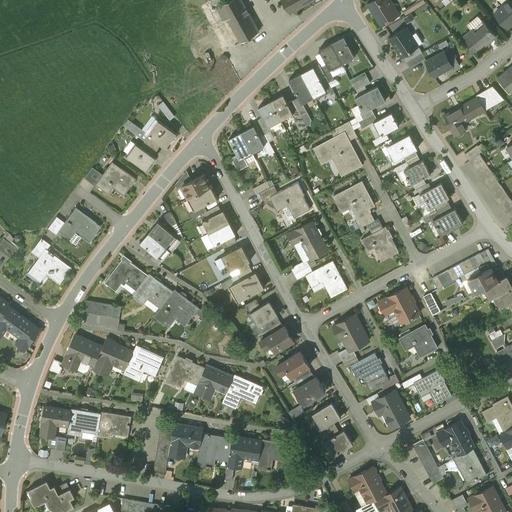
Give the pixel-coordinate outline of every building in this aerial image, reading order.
[(255,31),(238,0),(224,0),(213,7),(220,20),(223,18),(236,42),(255,31)] [(272,0),(281,0),(289,13),(311,0),(272,0)] [(389,0),(373,0),(368,3),(368,4),(369,4),(374,12),(373,12),(381,24),(381,23),(380,22),(396,12),(397,13),(398,13),(389,0)] [(511,2),(510,0),(495,13),(507,28),(511,23),(511,2)] [(396,12),(380,22),(381,23),(383,27),(399,17),(397,13),(396,12)] [(496,36),(484,21),(474,30),(473,29),(464,36),(468,42),(477,52),(496,36)] [(406,28),(390,38),(403,57),(412,51),(416,48),(409,37),(411,35),(406,28)] [(354,56),(343,35),(331,42),(342,63),(354,56)] [(342,63),(331,42),(319,49),(326,63),(330,69),(342,63)] [(477,52),(468,42),(461,47),(470,58),(477,52)] [(412,51),(403,57),(406,61),(415,56),(412,51)] [(444,51),(426,61),(434,76),(444,71),(444,70),(451,66),(452,67),(452,66),(444,51)] [(422,52),(415,56),(419,62),(425,59),(422,52)] [(415,56),(406,61),(410,68),(419,62),(415,56)] [(330,69),(326,63),(321,66),(327,77),(329,82),(336,79),(330,69)] [(314,67),(302,73),(314,97),(326,91),(324,88),(325,88),(321,80),(314,67)] [(511,67),(499,79),(505,85),(506,85),(511,91),(511,90),(511,67)] [(302,73),(289,80),(298,97),(300,101),(301,100),(302,103),(314,97),(302,73)] [(367,76),(353,83),(356,90),(370,82),(367,76)] [(329,82),(327,77),(321,80),(325,88),(324,88),(326,91),(327,94),(334,90),(329,82)] [(377,85),(355,97),(363,111),(363,112),(371,107),(385,100),(377,85)] [(492,86),(476,95),(477,96),(485,110),(504,99),(492,86)] [(283,94),(271,100),(281,119),(292,114),(293,113),(288,103),(283,94)] [(477,97),(444,115),(454,135),(466,128),(461,119),(475,112),(477,115),(485,110),(477,96),(477,97)] [(301,100),(300,101),(298,97),(293,100),(301,115),(307,112),(302,103),(301,100)] [(271,100),(258,107),(263,117),(268,126),(269,125),(281,119),(271,100)] [(301,115),(293,100),(288,103),(293,113),(292,114),(295,118),(301,115)] [(371,107),(363,112),(363,111),(360,113),(363,118),(374,113),(371,107)] [(377,119),(373,121),(373,122),(381,135),(399,126),(391,111),(377,119)] [(363,118),(359,121),(363,127),(373,122),(373,121),(377,119),(374,113),(363,118)] [(268,126),(263,117),(258,119),(265,133),(272,130),(269,125),(268,126)] [(125,119),(122,126),(140,135),(143,128),(125,119)] [(176,133),(156,119),(151,126),(152,127),(148,134),(146,133),(146,134),(147,135),(160,144),(166,148),(176,133)] [(357,135),(349,120),(342,124),(350,139),(357,135)] [(254,126),(241,132),(251,150),(252,152),(264,146),(254,126)] [(241,132),(229,139),(237,155),(231,158),(238,170),(248,165),(243,157),(252,152),(251,150),(241,132)] [(361,164),(344,132),(315,148),(320,158),(333,151),(344,172),(337,175),(338,176),(361,164)] [(409,133),(389,144),(393,150),(390,151),(395,161),(403,156),(415,149),(417,148),(409,133)] [(147,135),(144,140),(157,149),(160,144),(147,135)] [(157,149),(144,140),(140,146),(152,155),(157,149)] [(140,146),(135,143),(134,143),(135,144),(128,155),(127,154),(126,154),(147,169),(155,157),(152,155),(140,146)] [(477,145),(465,154),(469,160),(479,153),(482,151),(477,145)] [(415,149),(403,156),(406,161),(418,155),(415,149)] [(500,184),(479,153),(469,160),(490,191),(490,190),(500,184)] [(406,161),(409,167),(421,160),(418,155),(406,161)] [(409,167),(404,170),(407,176),(406,176),(407,178),(408,177),(412,184),(431,174),(430,173),(427,168),(423,159),(421,160),(409,167)] [(121,168),(112,162),(112,161),(111,160),(102,174),(95,184),(106,192),(107,191),(107,190),(112,183),(125,192),(136,177),(121,167),(121,168)] [(102,174),(92,167),(84,178),(95,185),(95,184),(102,174)] [(192,180),(187,170),(175,184),(177,188),(183,185),(192,180)] [(192,180),(183,185),(188,194),(189,197),(211,186),(204,173),(192,180)] [(267,180),(253,188),(256,194),(260,192),(270,187),(267,180)] [(278,192),(270,196),(271,199),(277,210),(288,204),(295,217),(310,209),(303,195),(305,194),(298,181),(278,192)] [(365,193),(360,182),(334,196),(341,209),(353,202),(360,215),(369,210),(370,210),(369,208),(374,205),(367,192),(365,193)] [(441,182),(419,194),(424,202),(425,202),(428,208),(427,208),(427,209),(434,206),(446,199),(449,198),(441,182)] [(500,184),(490,190),(500,205),(501,205),(511,222),(511,200),(510,198),(501,184),(500,184)] [(270,187),(260,192),(266,202),(271,199),(270,196),(278,192),(274,185),(270,187)] [(211,186),(189,197),(190,200),(195,209),(196,210),(204,205),(217,198),(211,186)] [(446,199),(434,206),(436,211),(449,204),(446,199)] [(449,204),(436,211),(439,216),(452,210),(449,204)] [(204,205),(196,210),(195,209),(189,212),(192,218),(204,212),(207,210),(204,205)] [(207,210),(204,212),(207,218),(221,210),(218,205),(207,210)] [(101,226),(75,207),(64,222),(57,231),(68,239),(73,232),(71,231),(74,227),(83,233),(81,235),(90,241),(101,226)] [(439,216),(433,220),(436,226),(434,226),(436,229),(437,228),(441,235),(463,224),(455,208),(452,210),(439,216)] [(207,218),(202,220),(209,232),(230,221),(223,209),(221,210),(207,218)] [(369,210),(360,215),(355,217),(360,227),(367,224),(374,220),(369,210)] [(170,212),(164,215),(167,222),(171,226),(176,223),(170,212)] [(56,216),(47,228),(55,234),(57,231),(64,222),(56,216)] [(374,220),(367,224),(372,234),(383,228),(378,218),(374,220)] [(175,236),(158,221),(149,232),(166,246),(175,236)] [(230,221),(209,232),(215,245),(220,242),(234,235),(236,234),(230,221)] [(312,221),(288,233),(293,242),(300,239),(301,240),(311,258),(327,249),(312,221)] [(372,234),(361,239),(368,251),(369,250),(368,248),(375,244),(383,260),(381,261),(399,252),(386,226),(383,228),(372,234)] [(83,233),(74,227),(71,231),(73,232),(68,239),(75,243),(81,235),(83,233)] [(166,246),(149,232),(140,242),(149,251),(157,257),(166,246)] [(234,235),(220,242),(223,248),(237,240),(234,235)] [(49,244),(40,237),(32,249),(40,255),(45,248),(46,249),(49,244)] [(8,241),(1,250),(5,254),(13,244),(8,241)] [(13,244),(5,254),(10,257),(17,248),(13,244)] [(242,245),(221,256),(230,271),(237,268),(247,262),(250,261),(249,260),(247,261),(244,254),(246,253),(242,245)] [(46,249),(45,248),(40,255),(27,272),(39,282),(40,281),(36,278),(43,269),(60,282),(70,267),(46,249)] [(486,249),(480,252),(486,263),(491,260),(486,249)] [(157,257),(149,251),(145,256),(157,264),(161,260),(157,257)] [(486,263),(480,252),(475,255),(480,265),(486,263)] [(480,265),(475,255),(469,258),(475,268),(479,266),(480,265)] [(475,268),(469,258),(464,261),(470,271),(475,268)] [(148,275),(126,259),(125,261),(122,259),(105,282),(116,290),(122,283),(125,280),(137,289),(148,275)] [(307,259),(291,267),(294,273),(310,265),(307,259)] [(313,270),(306,274),(312,287),(323,281),(332,297),(348,288),(332,260),(313,270)] [(470,271),(464,261),(459,263),(464,274),(470,271)] [(247,262),(237,268),(240,273),(250,267),(247,262)] [(464,274),(459,263),(453,266),(459,277),(464,274)] [(310,265),(294,273),(297,278),(306,274),(313,270),(310,265)] [(459,277),(453,266),(448,269),(454,280),(459,277)] [(459,277),(461,282),(459,284),(461,286),(463,285),(467,294),(467,293),(468,296),(478,291),(487,286),(496,281),(489,268),(482,271),(479,266),(475,268),(470,271),(464,274),(459,277)] [(240,273),(237,274),(240,279),(253,273),(250,267),(240,273)] [(454,280),(448,269),(443,272),(449,282),(454,280)] [(240,279),(231,284),(240,300),(264,288),(256,271),(253,273),(240,279)] [(449,282),(443,272),(437,275),(443,285),(449,282)] [(173,291),(149,273),(137,289),(133,295),(143,303),(148,296),(161,306),(173,291)] [(443,285),(437,275),(432,278),(437,288),(443,285)] [(496,281),(487,286),(492,297),(497,295),(511,287),(505,276),(496,281)] [(511,286),(511,287),(497,295),(503,306),(511,301),(511,300),(511,286)] [(406,287),(379,302),(385,312),(395,306),(403,322),(420,313),(406,287)] [(199,307),(175,289),(161,306),(155,316),(166,324),(173,314),(186,323),(199,307)] [(441,310),(431,292),(423,296),(433,314),(441,310)] [(8,304),(0,297),(0,314),(7,306),(8,304)] [(92,301),(86,300),(84,312),(90,313),(92,301)] [(270,300),(250,312),(259,326),(265,323),(277,315),(278,314),(270,300)] [(121,306),(115,305),(113,316),(119,317),(121,306)] [(203,305),(197,313),(203,318),(209,310),(203,305)] [(31,323),(7,306),(0,314),(0,331),(1,332),(5,327),(20,337),(20,338),(27,328),(31,323)] [(355,313),(333,325),(338,335),(340,338),(343,337),(349,350),(340,354),(344,361),(357,355),(353,348),(369,340),(355,313)] [(277,315),(265,323),(268,328),(280,320),(277,315)] [(280,320),(268,328),(271,333),(283,326),(280,320)] [(425,324),(399,338),(405,349),(415,343),(422,356),(438,347),(425,324)] [(261,339),(260,339),(266,348),(272,344),(276,351),(294,340),(285,325),(283,326),(271,333),(261,339)] [(27,328),(20,338),(20,337),(16,343),(24,349),(35,334),(27,328)] [(268,328),(258,334),(261,339),(271,333),(268,328)] [(505,333),(491,340),(495,348),(504,343),(505,333)] [(102,346),(75,334),(62,363),(75,369),(81,356),(95,362),(102,346)] [(133,351),(106,339),(102,346),(95,362),(95,363),(104,367),(107,359),(126,367),(133,351)] [(163,356),(136,343),(133,351),(126,367),(124,371),(136,377),(140,369),(141,366),(156,372),(163,356)] [(511,356),(511,353),(508,346),(502,348),(508,359),(511,356)] [(502,348),(497,351),(502,362),(508,359),(502,348)] [(300,350),(283,361),(288,370),(292,376),(294,375),(308,366),(310,365),(300,350)] [(375,352),(350,365),(356,375),(362,372),(361,371),(366,368),(369,373),(366,374),(374,388),(390,379),(375,352)] [(205,367),(177,354),(166,381),(175,385),(179,376),(197,384),(205,367)] [(60,361),(54,358),(49,369),(60,373),(62,367),(60,365),(60,362),(60,361)] [(283,361),(276,365),(281,374),(288,370),(283,361)] [(233,376),(206,364),(205,367),(197,384),(196,387),(208,393),(211,386),(226,393),(233,376)] [(308,366),(294,375),(297,380),(311,372),(308,366)] [(144,370),(140,369),(136,377),(135,379),(139,381),(142,380),(145,373),(144,370)] [(439,369),(414,382),(420,393),(429,389),(436,403),(452,395),(439,369)] [(311,372),(297,380),(300,385),(314,377),(311,372)] [(262,386),(234,374),(233,376),(226,393),(222,402),(235,408),(241,395),(256,401),(259,394),(260,395),(263,389),(262,388),(262,386)] [(300,385),(294,389),(299,397),(302,395),(306,401),(303,403),(304,404),(325,391),(316,375),(314,377),(300,385)] [(395,390),(376,400),(381,409),(384,407),(394,426),(410,417),(395,390)] [(511,403),(507,395),(493,403),(494,405),(482,411),(487,420),(498,414),(507,430),(511,426),(511,403)] [(332,401),(312,413),(317,421),(319,419),(324,427),(333,421),(341,417),(332,401)] [(299,405),(289,411),(293,418),(303,411),(299,405)] [(71,410),(45,406),(41,434),(51,436),(54,436),(54,435),(56,424),(69,426),(71,410)] [(101,413),(72,408),(69,426),(67,433),(78,435),(80,422),(85,423),(84,428),(97,431),(95,441),(97,441),(97,436),(101,413)] [(131,416),(101,411),(101,413),(97,436),(109,437),(107,436),(108,431),(128,434),(131,416)] [(324,427),(322,429),(325,434),(336,426),(333,421),(324,427)] [(460,421),(438,432),(446,448),(453,445),(458,455),(473,447),(474,447),(460,421)] [(173,425),(161,423),(160,429),(172,431),(173,425)] [(191,428),(173,425),(172,431),(171,437),(170,443),(170,447),(168,454),(179,456),(181,443),(200,446),(202,432),(203,428),(192,426),(191,428)] [(336,426),(325,434),(328,439),(340,431),(336,426)] [(511,426),(507,430),(500,433),(508,448),(511,446),(511,426)] [(328,439),(324,441),(325,442),(327,440),(331,447),(329,448),(333,456),(353,444),(344,429),(340,431),(328,439)] [(232,437),(202,432),(200,446),(197,464),(206,466),(206,467),(211,468),(214,454),(229,457),(232,437)] [(66,437),(54,435),(54,436),(51,436),(49,448),(64,450),(66,437)] [(171,437),(159,435),(158,441),(170,443),(171,437)] [(262,440),(232,435),(232,437),(229,457),(227,465),(240,468),(240,467),(238,466),(239,457),(259,460),(262,440)] [(423,438),(413,444),(416,450),(426,444),(423,438)] [(292,443),(262,439),(262,440),(259,460),(257,468),(271,470),(273,459),(289,461),(292,443)] [(426,444),(416,450),(419,455),(429,449),(426,444)] [(170,447),(158,445),(157,452),(168,454),(170,447)] [(458,455),(454,457),(459,469),(463,467),(471,483),(487,474),(473,447),(458,455)] [(429,449),(419,455),(421,460),(432,455),(429,449)] [(308,455),(297,453),(295,464),(300,465),(300,468),(306,469),(308,455)] [(432,455),(421,460),(424,466),(435,460),(432,455)] [(435,460),(424,466),(427,471),(438,465),(435,460)] [(438,465),(427,471),(430,477),(441,471),(438,465)] [(234,468),(227,466),(225,479),(232,480),(234,468)] [(373,466),(349,479),(353,487),(361,483),(371,501),(387,493),(373,466)] [(441,471),(430,477),(433,483),(444,477),(441,471)] [(47,480),(28,489),(31,497),(30,497),(35,506),(46,500),(59,493),(56,487),(54,485),(50,487),(47,480)] [(66,482),(56,487),(59,493),(70,488),(66,482)] [(413,511),(400,486),(371,501),(353,510),(353,511),(357,509),(358,511),(373,511),(389,504),(393,511),(413,511)] [(504,511),(506,511),(492,486),(469,498),(475,509),(483,505),(486,511),(504,511)] [(70,488),(59,493),(46,500),(50,509),(52,508),(53,511),(61,511),(74,506),(71,499),(75,497),(70,488)] [(463,494),(454,498),(452,500),(456,507),(466,501),(463,494)] [(129,499),(123,498),(121,510),(127,511),(129,499)] [(139,511),(141,501),(135,500),(133,511),(139,511)] [(96,511),(115,511),(110,501),(98,507),(99,507),(96,511)] [(145,511),(147,502),(141,501),(139,511),(145,511)] [(151,511),(153,503),(147,502),(145,511),(151,511)] [(157,511),(159,504),(153,503),(151,511),(157,511)]
